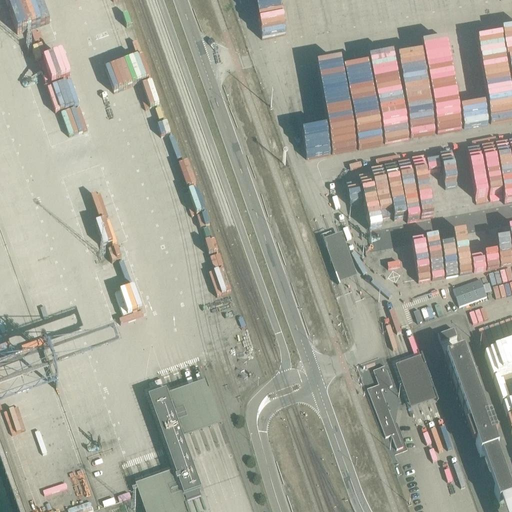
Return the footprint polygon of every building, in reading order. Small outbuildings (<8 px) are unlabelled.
[(481,281),(452,290),(458,308),(487,298),(481,281)] [(437,337),(440,345),(456,340),(453,332),(437,337)] [(500,346),(482,351),(489,373),(507,367),(504,360),(508,358),(506,349),(502,351),(500,346)] [(462,355),(462,354),(461,354),(461,356),(446,361),(446,360),(445,360),(445,362),(444,362),(444,363),(446,363),(451,378),(449,378),(450,379),(451,379),(457,394),(455,395),(456,396),(457,395),(462,410),(461,411),(461,412),(463,411),(468,426),(467,427),(467,428),(468,428),(469,429),(470,429),(470,427),(485,422),(485,423),(486,423),(486,421),(487,421),(487,420),(485,420),(480,405),(481,405),(481,404),(480,404),(474,389),(476,389),(475,387),(474,388),(469,373),(470,372),(470,371),(468,372),(463,357),(464,356),(464,355),(462,355)] [(399,366),(394,368),(410,411),(414,409),(423,406),(432,403),(436,401),(420,359),(417,360),(408,363),(399,366)] [(367,392),(385,439),(396,435),(380,392),(392,388),(384,369),(373,373),(378,387),(367,392)] [(173,415),(182,439),(202,433),(221,426),(206,383),(187,390),(167,397),(173,415)] [(173,415),(156,421),(174,474),(183,498),(200,492),(182,439),(173,415)] [(497,453),(496,449),(492,439),(475,446),(479,459),(497,453)] [(187,511),(183,498),(174,474),(154,481),(137,487),(142,501),(145,511),(187,511)] [(511,499),(508,487),(493,492),(498,506),(511,500),(511,499)]
